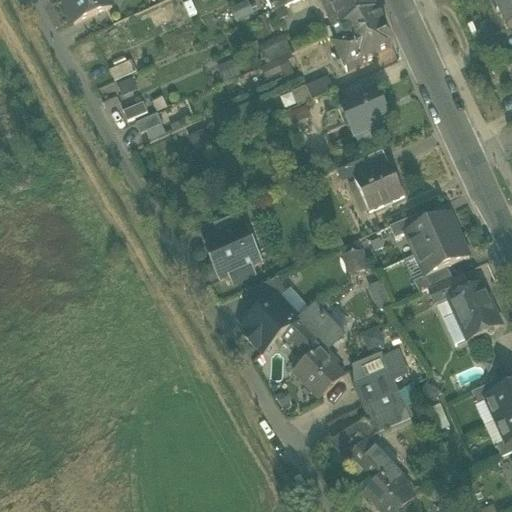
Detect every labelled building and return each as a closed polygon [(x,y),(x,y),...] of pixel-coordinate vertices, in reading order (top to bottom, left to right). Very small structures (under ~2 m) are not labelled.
[(61,0),(74,28),(112,11),(109,3),(107,0),(61,0)] [(265,0),(272,15),(274,14),(285,9),(298,3),(297,0),(265,0)] [(378,18),(369,0),(319,0),(321,4),(336,37),(341,34),(378,18)] [(500,14),(508,30),(511,28),(511,0),(493,0),(494,2),(491,3),(496,15),(500,14)] [(131,39),(180,18),(173,3),(125,24),(131,39)] [(247,4),(232,11),(238,25),(254,17),(247,4)] [(285,9),(274,14),(278,23),(289,18),(285,9)] [(393,49),(378,18),(341,34),(348,48),(337,53),(347,76),(374,64),(376,57),(393,49)] [(261,48),(270,67),(292,57),(284,38),(261,48)] [(294,60),(292,57),(270,67),(262,70),(268,82),(284,74),(286,80),(294,76),(288,63),(294,60)] [(242,80),(234,62),(216,70),(224,88),(242,80)] [(110,74),(115,85),(137,75),(132,64),(110,74)] [(132,78),(116,85),(122,98),(138,91),(132,78)] [(304,91),(310,104),(329,96),(323,82),(304,91)] [(310,104),(304,91),(291,96),(297,110),(307,106),(310,104)] [(128,111),(142,105),(137,94),(123,100),(128,111)] [(338,111),(352,142),(371,133),(373,137),(386,132),(385,127),(388,126),(375,95),(338,111)] [(123,115),(128,125),(148,117),(143,106),(123,115)] [(311,117),(307,106),(297,110),(287,115),(292,125),(311,117)] [(167,134),(193,124),(187,107),(161,117),(167,134)] [(135,128),(139,137),(147,134),(161,127),(157,118),(135,128)] [(166,137),(161,127),(147,134),(151,144),(166,137)] [(204,129),(187,136),(194,153),(211,146),(204,129)] [(354,179),(358,186),(387,172),(379,156),(350,169),(354,179)] [(334,176),(339,186),(354,179),(350,169),(334,176)] [(353,188),(368,219),(402,203),(388,172),(387,172),(358,186),(353,188)] [(214,228),(219,239),(245,228),(246,230),(260,224),(254,210),(214,228)] [(390,231),(395,243),(406,238),(406,237),(428,227),(423,216),(390,231)] [(406,238),(416,259),(460,239),(450,217),(428,227),(406,237),(406,238)] [(231,280),(234,288),(255,278),(251,271),(252,270),(262,266),(246,230),(245,228),(219,239),(216,241),(217,243),(214,252),(211,253),(215,261),(210,263),(220,284),(230,280),(231,280)] [(470,261),(460,239),(416,259),(426,281),(448,271),(470,261)] [(203,247),(210,263),(215,261),(211,253),(214,252),(217,243),(216,241),(203,247)] [(362,248),(342,253),(347,275),(367,271),(362,248)] [(426,281),(416,259),(405,264),(414,286),(426,281)] [(419,297),(429,293),(453,282),(448,271),(426,281),(414,286),(419,297)] [(462,278),(453,282),(429,293),(438,310),(451,304),(469,296),(462,278)] [(286,296),(279,281),(246,296),(257,319),(276,301),(278,303),(286,296)] [(391,306),(381,283),(368,288),(377,312),(391,306)] [(467,341),(468,343),(499,329),(482,290),(469,296),(451,304),(467,341)] [(286,296),(278,303),(299,324),(311,312),(292,291),(286,296)] [(278,303),(276,301),(257,319),(243,332),(248,338),(245,341),(256,353),(259,350),(264,356),(282,340),(281,340),(298,325),(298,324),(278,303)] [(467,341),(451,304),(438,310),(454,347),(467,341)] [(337,339),(323,352),(326,355),(346,337),(317,306),(311,312),(322,323),(324,321),(326,323),(324,325),(337,339)] [(298,324),(298,325),(323,352),(337,339),(324,325),(326,323),(324,321),(322,323),(311,312),(299,324),(298,324)] [(326,355),(323,352),(298,325),(281,340),(282,340),(290,350),(294,346),(310,363),(296,377),(321,403),(344,381),(334,371),(338,367),(326,355)] [(377,329),(360,335),(367,352),(384,345),(377,329)] [(400,350),(382,358),(388,373),(393,383),(411,375),(400,350)] [(352,370),(353,389),(388,373),(382,358),(380,353),(351,366),(352,370)] [(353,389),(363,411),(388,400),(398,395),(393,383),(388,373),(353,389)] [(431,380),(420,397),(422,402),(434,408),(446,388),(431,380)] [(472,396),(477,408),(486,404),(486,403),(510,392),(505,381),(472,396)] [(415,388),(398,395),(406,413),(409,411),(423,405),(422,402),(420,397),(415,388)] [(486,404),(496,424),(511,417),(511,390),(510,392),(486,403),(486,404)] [(388,400),(396,417),(406,413),(398,395),(388,400)] [(388,400),(363,411),(369,425),(376,439),(380,437),(400,427),(396,417),(388,400)] [(485,430),(496,424),(486,404),(477,408),(475,409),(485,430)] [(450,431),(440,408),(428,414),(439,436),(450,431)] [(400,427),(380,437),(383,444),(414,429),(411,423),(414,422),(409,411),(406,413),(402,427),(400,427)] [(402,427),(406,413),(396,417),(400,427),(402,427)] [(511,417),(496,424),(505,445),(506,446),(511,443),(511,417)] [(496,424),(485,430),(494,450),(496,449),(505,445),(496,424)] [(376,439),(369,425),(334,450),(347,465),(352,461),(368,446),(376,439)] [(502,461),(511,456),(511,443),(506,446),(505,445),(496,449),(502,461)] [(366,497),(380,511),(403,511),(415,502),(405,491),(408,489),(368,446),(352,461),(360,470),(364,466),(380,484),(366,497)]
